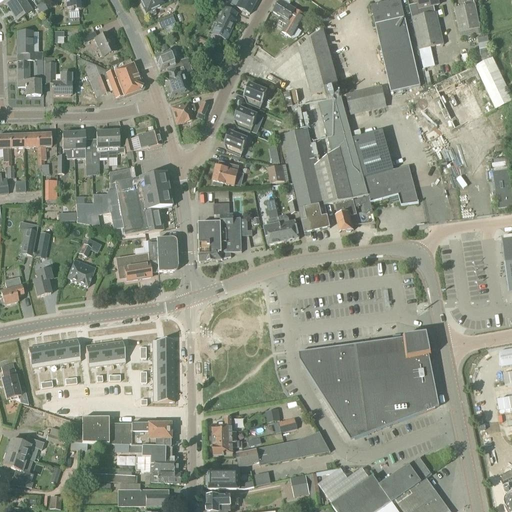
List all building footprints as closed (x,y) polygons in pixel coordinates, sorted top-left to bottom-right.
[(18,22),(32,12),(24,0),(10,0),(6,3),(18,22)] [(65,0),(66,13),(80,12),(83,10),(82,4),(79,2),(78,0),(65,0)] [(174,5),(176,0),(139,0),(143,7),(142,9),(143,12),(145,13),(146,14),(156,10),(158,11),(161,9),(162,7),(164,6),(164,5),(169,3),(174,5)] [(249,16),(257,0),(233,0),(230,6),(249,16)] [(293,40),(298,38),(301,32),(297,29),(305,17),(289,7),(292,2),(289,0),(282,0),(281,2),(274,14),(280,18),(278,22),(287,27),(282,34),(291,39),(293,40)] [(421,59),(432,57),(431,50),(444,47),(435,8),(439,7),(437,0),(407,0),(419,52),(421,59)] [(479,1),(478,0),(463,0),(465,8),(454,11),(460,35),(461,40),(481,35),(480,30),(475,6),(474,6),(474,3),(479,1)] [(421,88),(400,1),(371,7),(374,18),(371,19),(373,25),(375,25),(391,95),(421,88)] [(212,35),(209,40),(211,40),(219,44),(221,40),(226,42),(236,21),(235,21),(237,15),(222,8),(218,17),(214,24),(217,25),(219,26),(214,36),(212,35)] [(163,30),(175,25),(172,17),(160,23),(163,30)] [(339,89),(333,69),(330,56),(323,31),(298,51),(311,97),(323,93),(339,89)] [(64,39),(64,33),(53,33),(53,45),(57,45),(57,39),(64,39)] [(33,54),(33,34),(18,34),(18,56),(25,56),(25,63),(35,63),(42,63),(42,54),(33,54)] [(97,40),(94,34),(81,40),(84,46),(94,41),(102,59),(117,52),(109,34),(97,40)] [(482,65),(492,60),(487,37),(477,39),(482,65)] [(208,47),(208,46),(209,44),(206,43),(206,42),(199,38),(197,41),(196,44),(204,47),(204,46),(208,47)] [(190,45),(186,49),(190,54),(194,50),(190,45)] [(160,49),(163,55),(168,53),(166,47),(160,49)] [(336,67),(354,60),(349,49),(332,56),(336,67)] [(175,67),(170,52),(168,53),(163,55),(154,58),(157,66),(160,73),(175,67)] [(222,62),(225,56),(217,52),(214,58),(222,62)] [(423,70),(434,68),(432,57),(421,59),(423,70)] [(54,65),(54,60),(44,60),(44,62),(42,62),(42,82),(44,82),(44,86),(53,86),(53,97),(71,97),(71,76),(61,76),(60,84),(55,84),(55,65),(54,65)] [(193,74),(188,60),(178,63),(181,70),(167,74),(169,80),(165,81),(164,85),(169,101),(188,95),(182,75),(184,74),(185,77),(193,74)] [(414,115),(421,130),(428,144),(496,111),(511,103),(511,99),(493,60),(492,60),(482,65),(482,66),(475,69),(408,102),(414,115)] [(104,72),(81,61),(77,62),(80,70),(84,69),(95,100),(110,94),(109,93),(113,92),(116,100),(123,98),(123,99),(140,92),(142,88),(133,65),(113,73),(112,69),(107,71),(104,72)] [(30,83),(29,65),(17,65),(18,89),(26,89),(26,98),(41,98),(40,82),(30,83)] [(261,112),(268,94),(250,86),(244,99),(250,101),(248,106),(261,112)] [(351,117),(387,109),(382,88),(346,97),(351,117)] [(307,132),(282,137),(294,188),(305,235),(306,239),(311,238),(310,234),(330,230),(324,206),(368,196),(367,193),(366,193),(354,147),(341,99),(339,100),(336,90),(323,93),(326,103),(318,105),(332,157),(315,169),(307,132)] [(203,118),(208,107),(201,104),(196,115),(203,118)] [(188,105),(172,110),(177,126),(193,122),(191,117),(190,114),(195,113),(196,112),(194,106),(189,107),(188,105)] [(251,136),(258,117),(240,110),(234,123),(240,125),(238,131),(251,136)] [(263,129),(260,137),(271,141),(274,133),(263,129)] [(115,130),(108,131),(108,150),(109,159),(117,159),(117,156),(125,156),(124,150),(120,150),(119,133),(115,133),(115,130)] [(375,158),(395,149),(390,137),(391,136),(388,130),(358,144),(363,153),(371,149),(375,158)] [(404,134),(407,142),(418,137),(415,130),(404,134)] [(92,167),(98,167),(98,160),(109,159),(108,150),(108,131),(101,131),(101,133),(97,134),(97,141),(91,141),(92,167)] [(75,161),(74,152),(73,132),(67,133),(67,135),(62,135),(63,158),(66,158),(66,161),(75,161)] [(92,167),(91,141),(85,141),(85,134),(81,134),(80,132),(73,132),(74,152),(75,161),(85,160),(85,168),(92,167)] [(150,150),(162,147),(158,133),(145,137),(137,139),(140,151),(147,149),(148,150),(150,150)] [(241,160),(249,141),(230,133),(224,147),(230,149),(228,155),(241,160)] [(36,149),(38,149),(37,136),(23,137),(24,150),(36,149)] [(38,149),(36,149),(37,155),(43,155),(43,161),(43,162),(46,162),(45,149),(51,149),(51,136),(37,136),(38,149)] [(11,151),(24,150),(23,137),(10,138),(11,151)] [(10,138),(0,138),(0,151),(3,151),(3,164),(5,164),(4,157),(11,156),(11,151),(10,138)] [(126,154),(133,153),(131,141),(123,142),(126,154)] [(511,197),(509,172),(509,159),(491,161),(492,165),(490,165),(491,172),(493,172),(493,174),(497,203),(498,211),(511,209),(511,197)] [(9,164),(5,164),(5,169),(6,169),(6,181),(14,181),(13,168),(11,168),(11,162),(8,162),(9,164)] [(213,184),(213,187),(222,189),(223,186),(225,186),(234,189),(235,187),(241,189),(244,176),(238,174),(237,174),(238,168),(218,164),(217,169),(213,184)] [(281,168),(275,168),(275,169),(267,170),(270,186),(285,183),(282,167),(281,168)] [(394,173),(364,181),(367,193),(368,196),(370,204),(399,196),(402,206),(418,204),(409,169),(394,173)] [(130,171),(110,174),(110,185),(115,184),(125,238),(145,234),(145,235),(163,232),(160,211),(172,208),(166,175),(132,181),(130,171)] [(6,180),(0,181),(0,197),(8,197),(6,180)] [(106,197),(92,197),(92,206),(99,206),(106,206),(106,201),(106,197)] [(351,234),(352,232),(354,232),(350,218),(357,216),(353,201),(335,206),(337,218),(336,218),(340,234),(346,233),(347,234),(351,234)] [(278,220),(278,219),(276,209),(274,202),(266,204),(270,221),(268,222),(270,229),(264,230),(268,247),(283,244),(279,227),(278,220)] [(291,216),(300,214),(297,202),(288,204),(291,216)] [(229,217),(229,206),(213,207),(214,217),(221,217),(221,226),(199,226),(200,265),(222,262),(222,261),(231,259),(230,254),(232,254),(241,254),(241,220),(234,220),(234,216),(229,217)] [(279,227),(283,244),(299,240),(295,223),(289,224),(288,220),(285,218),(278,220),(279,227)] [(24,231),(19,256),(32,258),(36,234),(24,231)] [(47,249),(49,237),(40,236),(38,248),(47,249)] [(511,239),(503,241),(503,240),(501,240),(504,261),(508,293),(511,292),(511,239)] [(175,245),(172,242),(172,240),(157,241),(157,242),(149,242),(149,264),(158,263),(158,275),(173,274),(173,272),(176,269),(178,269),(177,245),(175,245)] [(83,246),(78,256),(87,260),(91,250),(93,246),(86,243),(84,247),(83,246)] [(149,256),(116,261),(117,271),(119,282),(127,281),(127,283),(151,279),(151,275),(149,266),(149,264),(149,256)] [(75,262),(67,281),(78,285),(88,290),(95,271),(85,266),(75,262)] [(38,281),(33,283),(37,299),(50,296),(47,283),(52,281),(50,271),(36,274),(38,281)] [(7,293),(1,294),(4,308),(18,304),(17,299),(24,297),(22,289),(21,289),(19,282),(19,280),(4,283),(7,293)] [(425,338),(409,340),(409,338),(401,339),(401,341),(302,354),(303,368),(344,432),(353,431),(354,441),(436,410),(433,392),(436,392),(429,360),(432,359),(430,353),(428,354),(425,338)] [(77,345),(64,347),(68,368),(80,366),(77,345)] [(151,345),(152,358),(173,357),(173,345),(151,345)] [(64,347),(52,349),(55,369),(68,368),(64,347)] [(110,348),(113,369),(125,368),(122,347),(110,348)] [(113,369),(110,348),(97,350),(100,371),(113,369)] [(40,351),(43,371),(55,369),(52,349),(40,351)] [(100,371),(97,350),(85,351),(87,373),(100,371)] [(31,373),(43,371),(40,351),(27,353),(31,373)] [(173,369),(173,357),(152,358),(152,370),(173,369)] [(13,365),(0,368),(4,382),(2,382),(7,402),(19,399),(20,405),(28,407),(24,389),(19,391),(13,365)] [(152,382),(173,381),(173,369),(152,370),(152,382)] [(173,381),(152,382),(152,393),(174,393),(173,381)] [(174,393),(152,393),(152,406),(174,406),(174,393)] [(277,411),(270,413),(273,424),(280,423),(277,411)] [(128,448),(168,449),(167,440),(170,440),(170,425),(108,426),(108,420),(105,420),(82,420),(82,446),(108,447),(128,448)] [(233,436),(237,435),(236,434),(233,434),(232,420),(225,421),(225,427),(213,428),(213,436),(233,436)] [(282,423),(285,434),(297,431),(295,420),(282,423)] [(330,454),(319,434),(296,443),(289,445),(289,444),(262,451),(237,456),(240,469),(259,465),(260,468),(330,454)] [(60,439),(60,438),(49,435),(49,436),(48,435),(45,442),(63,448),(65,441),(60,439)] [(210,439),(210,446),(214,447),(222,447),(221,445),(226,444),(226,447),(233,447),(233,444),(237,444),(237,435),(233,436),(213,436),(214,438),(210,439)] [(10,441),(6,454),(25,461),(29,449),(40,452),(42,453),(44,446),(25,440),(24,446),(10,441)] [(259,440),(248,443),(249,449),(261,446),(259,440)] [(222,447),(214,447),(214,457),(225,457),(225,456),(233,456),(233,450),(239,450),(242,450),(242,444),(240,444),(237,444),(233,444),(233,447),(226,447),(226,444),(221,445),(222,447)] [(168,449),(128,448),(127,455),(141,455),(141,459),(140,459),(140,466),(158,466),(158,473),(162,473),(162,475),(166,475),(167,467),(177,467),(177,460),(174,460),(174,449),(168,449)] [(22,473),(25,461),(6,454),(2,467),(15,471),(13,478),(30,484),(32,477),(22,473)] [(140,466),(140,459),(135,459),(135,471),(140,472),(140,474),(145,474),(144,486),(150,487),(150,485),(157,484),(178,485),(179,475),(176,475),(177,467),(167,467),(166,475),(162,475),(162,473),(158,473),(158,466),(140,466)] [(373,478),(332,507),(335,511),(395,511),(396,511),(392,505),(395,502),(402,511),(447,511),(425,481),(426,481),(431,477),(419,460),(392,479),(380,488),(373,478)] [(503,486),(511,481),(511,472),(499,479),(503,486)] [(205,480),(205,488),(207,488),(207,492),(240,492),(240,491),(244,491),(254,489),(253,483),(243,485),(240,485),(240,473),(207,473),(207,480),(205,480)] [(134,486),(134,478),(89,476),(88,483),(134,486)] [(316,476),(307,477),(313,510),(321,508),(316,476)] [(294,500),(302,498),(310,497),(306,477),(290,481),(294,500)] [(140,493),(140,486),(118,486),(118,492),(117,492),(117,505),(118,505),(118,508),(168,508),(167,493),(140,493)] [(55,511),(60,511),(61,500),(50,499),(49,511),(55,511)] [(230,511),(231,509),(235,509),(236,507),(236,501),(234,500),(231,500),(231,499),(208,499),(208,509),(207,511),(230,511)]
